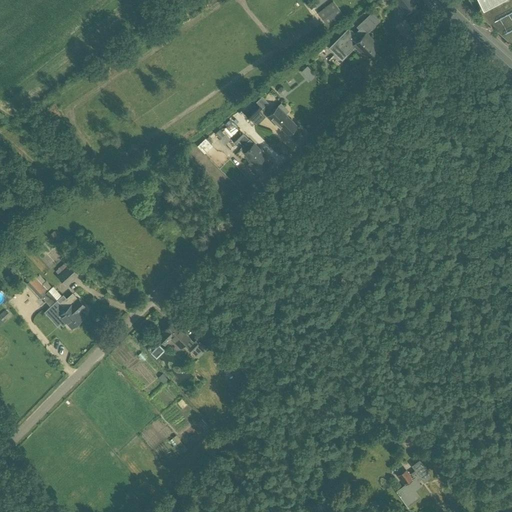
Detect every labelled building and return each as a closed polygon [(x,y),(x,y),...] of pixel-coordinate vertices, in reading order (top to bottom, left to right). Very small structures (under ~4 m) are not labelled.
[(309,0),(316,8),(326,0),(309,0)] [(511,0),(498,0),(476,12),(507,40),(511,45),(511,0)] [(333,1),(318,13),(324,20),(328,25),(329,24),(330,26),(336,22),(336,21),(335,19),(337,18),(338,20),(341,18),(340,16),(343,14),(333,1)] [(359,28),(354,33),(372,51),(373,50),(376,50),(378,48),(378,46),(379,45),(367,33),(379,20),(371,12),(357,26),(359,28)] [(348,27),(329,46),(342,59),(346,55),(354,46),(366,58),(367,57),(369,57),(371,55),(371,52),(372,51),(354,33),(353,32),(348,27)] [(352,73),(347,79),(350,82),(356,76),(352,73)] [(253,105),(244,114),(250,119),(261,107),(256,102),(253,105)] [(282,102),(267,116),(274,124),(275,122),(287,134),(291,130),(293,130),(296,128),(296,126),(296,125),(285,113),(289,109),(282,102)] [(227,118),(219,128),(227,134),(235,124),(227,118)] [(239,130),(231,138),(236,144),(239,141),(243,146),(240,149),(244,153),(256,165),(266,155),(253,143),(249,139),(249,140),(239,130)] [(200,149),(207,142),(201,136),(194,144),(200,149)] [(157,171),(172,188),(183,178),(169,161),(157,171)] [(145,182),(148,187),(151,185),(152,188),(157,185),(153,178),(145,182)] [(165,240),(171,237),(167,228),(161,230),(165,240)] [(60,238),(64,243),(68,239),(64,234),(60,238)] [(68,267),(63,262),(54,270),(59,275),(68,267)] [(57,276),(66,286),(78,274),(70,265),(68,267),(59,275),(57,276)] [(30,281),(43,296),(41,298),(45,303),(52,297),(34,277),(30,281)] [(64,295),(58,299),(78,322),(83,317),(79,312),(85,306),(78,299),(72,292),(66,298),(64,295)] [(53,309),(47,315),(57,325),(60,322),(63,325),(66,322),(71,328),(78,322),(58,299),(50,306),(53,309)] [(5,310),(0,315),(0,318),(2,321),(9,314),(5,310)] [(193,342),(173,322),(164,330),(165,330),(158,337),(164,343),(170,337),(180,347),(183,344),(196,358),(207,347),(198,338),(193,342)] [(214,347),(220,342),(211,332),(205,338),(214,347)] [(165,350),(159,344),(151,353),(156,359),(165,350)] [(139,349),(134,353),(138,360),(144,356),(139,349)] [(257,357),(248,365),(255,372),(263,363),(257,357)] [(236,376),(230,381),(240,391),(254,379),(239,362),(237,363),(231,369),(236,376)] [(401,430),(408,439),(417,432),(411,424),(401,430)] [(396,492),(406,506),(418,497),(414,490),(420,486),(417,481),(421,478),(424,481),(431,476),(420,461),(413,466),(416,471),(411,474),(413,477),(411,478),(405,471),(399,475),(406,485),(396,492)]
